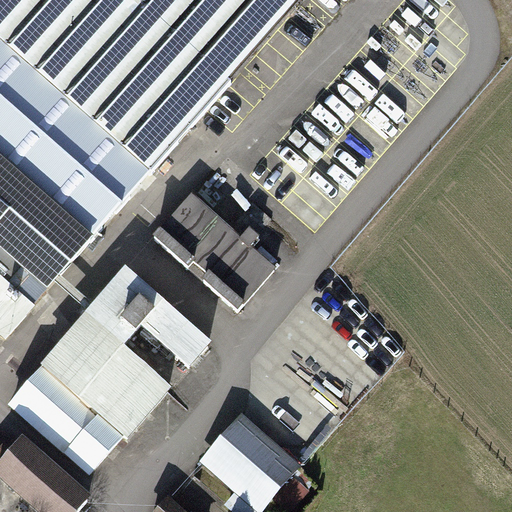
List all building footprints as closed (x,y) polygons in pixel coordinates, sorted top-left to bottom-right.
[(0,0),(0,341),(305,2),(302,0),(0,0)] [(181,201),(148,239),(230,311),(263,274),(181,201)] [(125,280),(16,410),(90,472),(160,389),(116,352),(140,323),(190,365),(205,347),(125,280)] [(243,425),(209,467),(260,507),(293,466),(243,425)] [(24,448),(1,475),(43,511),(76,511),(86,502),(24,448)]
